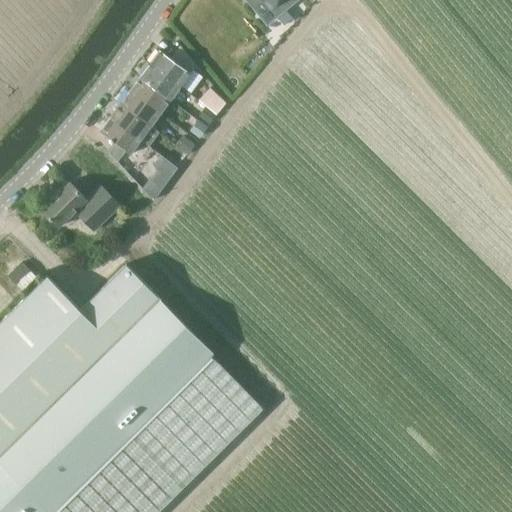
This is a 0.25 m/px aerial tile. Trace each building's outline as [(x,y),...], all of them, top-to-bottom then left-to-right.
[(295,0),(247,0),(252,6),(260,0),(275,17),(295,0)] [(158,51),(149,64),(180,86),(190,73),(158,51)] [(149,64),(139,77),(170,99),(180,86),(149,64)] [(139,77),(129,90),(161,113),(170,99),(139,77)] [(198,100),(216,114),(226,102),(209,88),(198,100)] [(129,90),(120,104),(151,126),(161,113),(129,90)] [(120,104),(110,117),(141,140),(149,146),(159,133),(150,127),(151,126),(120,104)] [(141,140),(110,117),(99,131),(131,153),(141,140)] [(188,153),(175,144),(174,145),(173,144),(163,158),(176,168),(188,153)] [(75,210),(93,229),(119,204),(100,185),(85,199),(68,181),(41,208),(58,226),(75,210)] [(0,511),(159,511),(262,412),(207,356),(210,353),(125,266),(80,310),(48,277),(0,324),(0,511)]
